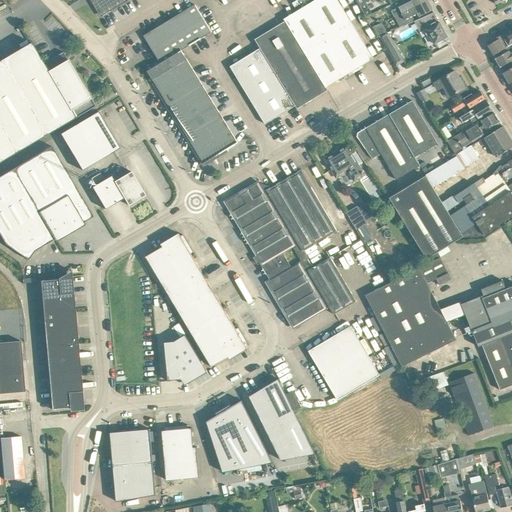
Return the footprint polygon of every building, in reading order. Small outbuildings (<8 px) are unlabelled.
[(92,0),(101,15),(126,0),(92,0)] [(337,0),(315,0),(308,4),(329,39),(342,31),(341,28),(345,25),(347,17),(348,16),(337,0)] [(428,0),(411,0),(411,1),(391,11),(394,16),(402,13),(428,0)] [(433,10),(428,0),(402,13),(405,19),(418,13),(420,17),(433,10)] [(372,13),(366,2),(359,5),(366,16),(386,7),(385,6),(372,13)] [(212,32),(195,4),(144,36),(157,58),(144,66),(154,82),(152,83),(153,84),(155,83),(207,163),(227,151),(227,152),(228,152),(227,149),(238,143),(182,51),(212,32)] [(329,39),(308,4),(284,19),(285,21),(286,21),(305,53),(324,41),(329,39)] [(448,37),(434,12),(425,17),(415,22),(420,32),(424,30),(427,36),(429,34),(434,44),(448,37)] [(286,21),(285,21),(255,39),(261,48),(283,85),(314,67),(305,53),(286,21)] [(381,22),(375,25),(372,26),(378,36),(387,32),(381,22)] [(511,29),(502,35),(502,34),(490,42),(491,44),(488,46),(494,55),(511,43),(511,29)] [(329,39),(324,41),(305,53),(314,67),(326,87),(374,59),(357,32),(348,30),(343,33),(342,31),(329,39)] [(31,42),(0,60),(0,162),(95,106),(63,52),(43,63),(31,42)] [(511,45),(495,56),(502,70),(511,64),(511,45)] [(296,106),(283,85),(261,48),(230,66),(265,124),(296,106)] [(511,64),(502,70),(510,83),(511,81),(511,64)] [(326,87),(314,67),(283,85),(296,106),(297,108),(328,90),(326,87)] [(456,71),(435,83),(438,89),(443,86),(449,97),(457,92),(465,88),(465,87),(459,76),(458,77),(455,72),(456,71)] [(429,99),(424,89),(417,93),(423,103),(429,99)] [(485,98),(481,91),(473,96),(472,93),(451,106),(454,112),(468,104),(470,108),(477,104),(485,98)] [(358,133),(357,136),(372,158),(381,153),(396,179),(420,166),(419,164),(415,157),(438,144),(412,100),(358,133)] [(492,110),(487,101),(470,110),(452,122),(455,127),(470,118),(472,122),(484,115),(492,110)] [(82,170),(120,148),(98,111),(60,133),(82,170)] [(494,113),(447,141),(456,154),(464,149),(463,148),(501,124),(502,123),(501,121),(500,122),(494,112),(494,113)] [(511,140),(503,127),(485,138),(497,157),(511,147),(511,140)] [(325,159),(331,169),(334,174),(336,178),(338,177),(338,176),(347,170),(348,173),(353,182),(364,175),(346,145),(334,153),(334,154),(325,159)] [(51,146),(6,173),(22,201),(45,244),(54,239),(83,222),(93,216),(51,146)] [(511,159),(502,166),(501,165),(493,173),(496,176),(486,183),(482,178),(455,197),(459,202),(447,210),(426,175),(389,198),(427,259),(462,236),(483,236),(511,216),(511,159)] [(308,259),(309,258),(304,250),(337,231),(301,170),(262,193),(258,184),(231,199),(230,206),(273,284),(271,287),(294,326),(325,308),(324,306),(328,304),(334,314),(356,301),(330,257),(313,267),(308,260),(308,259)] [(145,195),(131,171),(114,181),(111,175),(92,187),(105,209),(124,198),(128,205),(145,195)] [(6,173),(0,176),(0,234),(6,245),(28,260),(34,251),(45,244),(22,201),(6,173)] [(358,206),(355,207),(346,213),(357,230),(368,223),(358,206)] [(195,254),(183,235),(146,257),(211,367),(249,345),(238,327),(236,329),(193,255),(195,254)] [(408,249),(406,250),(413,266),(424,261),(418,245),(412,248),(411,246),(407,248),(408,249)] [(368,246),(357,252),(366,270),(377,265),(368,246)] [(447,270),(438,252),(425,261),(426,264),(389,283),(389,284),(366,296),(402,367),(456,339),(427,283),(438,278),(437,276),(447,270)] [(378,267),(368,273),(372,281),(382,275),(378,267)] [(40,281),(52,409),(69,408),(70,411),(83,410),(71,271),(58,279),(40,281)] [(451,279),(448,273),(436,279),(439,285),(451,279)] [(511,287),(507,289),(503,280),(459,298),(462,305),(456,307),(463,326),(469,324),(479,347),(482,345),(500,390),(511,385),(511,287)] [(180,325),(176,328),(182,335),(185,332),(180,325)] [(314,347),(309,351),(338,400),(380,375),(354,331),(351,326),(328,339),(314,347)] [(174,341),(165,342),(168,381),(181,379),(184,383),(206,370),(185,335),(174,341)] [(21,341),(0,342),(0,392),(25,390),(21,341)] [(474,373),(449,382),(469,435),(494,426),(474,373)] [(278,379),(249,396),(281,460),(315,453),(278,379)] [(218,413),(206,418),(223,471),(273,462),(242,401),(233,405),(231,402),(216,410),(218,413)] [(162,431),(166,480),(199,477),(197,447),(193,447),(192,429),(189,429),(188,425),(165,427),(165,431),(162,431)] [(112,432),(110,432),(113,466),(115,466),(116,474),(114,474),(115,492),(118,492),(118,500),(116,500),(116,502),(156,495),(150,428),(148,429),(148,431),(139,432),(139,429),(121,431),(121,433),(112,434),(112,432)] [(21,436),(1,438),(4,479),(24,477),(21,436)] [(474,456),(473,453),(458,458),(456,458),(459,471),(460,471),(459,467),(476,463),(477,470),(483,468),(480,454),(474,456)] [(488,465),(485,453),(480,454),(483,468),(485,476),(490,495),(497,493),(501,507),(511,504),(511,498),(509,486),(503,488),(502,486),(499,486),(496,473),(488,475),(486,466),(488,465)] [(459,471),(456,458),(449,461),(442,463),(438,464),(441,476),(459,471)] [(441,476),(438,464),(423,469),(426,479),(433,477),(433,476),(440,474),(440,476),(441,476)] [(422,468),(417,470),(416,470),(419,485),(415,486),(417,494),(421,493),(423,500),(429,499),(426,485),(422,468)] [(485,487),(479,488),(471,490),(476,511),(477,511),(488,510),(491,509),(485,487)] [(406,511),(402,488),(395,490),(399,511),(406,511)] [(450,491),(445,493),(448,511),(463,511),(461,500),(460,500),(458,494),(451,496),(450,491)] [(448,511),(445,493),(444,493),(445,497),(433,499),(434,506),(433,506),(434,511),(448,511)] [(361,497),(357,498),(354,499),(356,511),(363,510),(361,497)] [(336,502),(330,503),(331,510),(331,511),(338,511),(338,509),(336,502)] [(212,511),(211,503),(194,506),(194,511),(212,511)]
